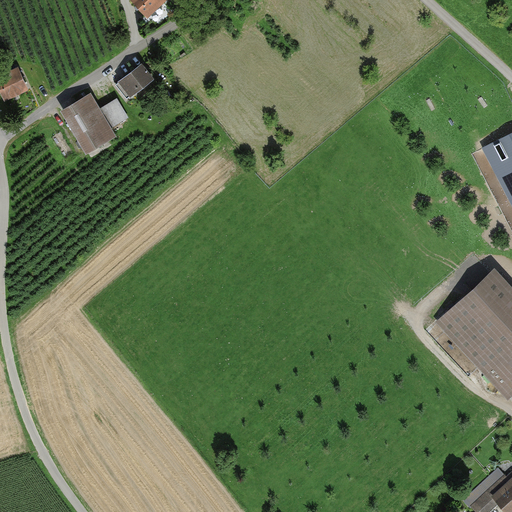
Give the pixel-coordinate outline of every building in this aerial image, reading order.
[(131,0),(149,20),(172,0),(131,0)] [(143,64),(119,81),(129,95),(153,78),(143,64)] [(19,67),(0,76),(0,90),(5,102),(30,90),(19,67)] [(91,93),(60,110),(85,154),(116,137),(111,129),(129,119),(118,99),(100,109),(91,93)] [(511,133),(485,148),(511,199),(511,133)] [(511,400),(511,398),(511,283),(497,266),(439,318),(511,400)] [(511,511),(511,478),(494,495),(510,511),(511,511)]
